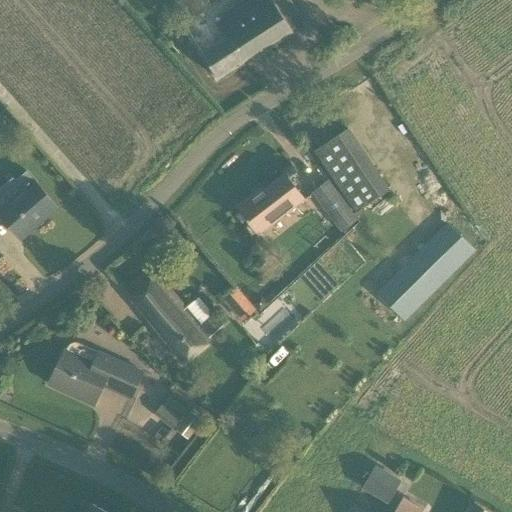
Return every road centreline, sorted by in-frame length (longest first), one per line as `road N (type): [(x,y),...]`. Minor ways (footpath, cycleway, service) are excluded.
road 1 (unclassified): [(0,331),(124,237),(246,118),(433,0)]
road 2 (unclassified): [(168,511),(110,476),(0,431)]
